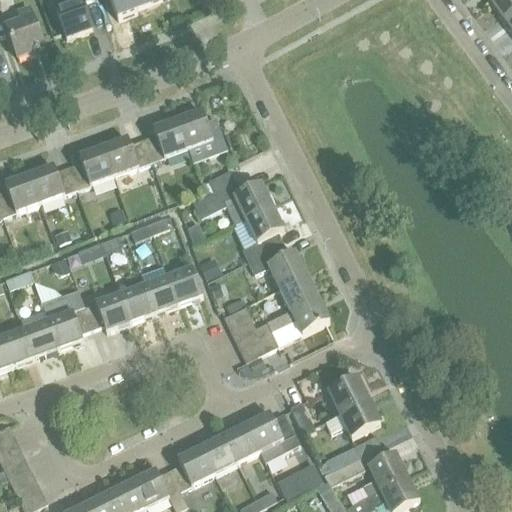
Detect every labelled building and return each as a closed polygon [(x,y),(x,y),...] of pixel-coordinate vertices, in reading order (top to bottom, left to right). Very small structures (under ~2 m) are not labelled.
[(65,0),(66,3),(54,7),(57,16),(67,44),(93,35),(83,8),(94,4),(92,0),(65,0)] [(109,0),(118,24),(138,17),(163,8),(162,4),(172,0),(109,0)] [(214,0),(220,10),(236,1),(235,0),(214,0)] [(506,0),(483,0),(492,11),(506,0)] [(511,25),(511,0),(506,0),(492,11),(506,30),(511,25)] [(19,63),(46,53),(30,12),(19,16),(23,25),(7,31),(19,63)] [(178,127),(190,157),(194,168),(227,155),(217,125),(207,129),(203,118),(178,127)] [(156,142),(144,147),(153,169),(165,165),(165,166),(190,157),(178,127),(154,136),(156,142)] [(153,169),(144,147),(132,151),(129,145),(105,154),(116,183),(140,174),(153,169)] [(116,183),(105,154),(80,164),(82,169),(70,174),(78,197),(91,192),(92,192),(116,183)] [(55,172),(31,181),(41,211),(65,202),(65,201),(78,197),(70,174),(57,178),(55,172)] [(215,199),(237,188),(231,177),(209,188),(215,199)] [(41,211),(31,181),(6,190),(8,196),(0,198),(0,213),(4,224),(17,219),(17,220),(41,211)] [(237,188),(215,199),(195,209),(201,225),(227,212),(236,231),(246,226),(273,212),(262,190),(242,200),(237,188)] [(273,212),(246,226),(257,248),(242,255),(248,268),(284,250),(279,239),(285,236),(273,212)] [(122,216),(111,220),(115,231),(126,226),(122,216)] [(149,231),(153,241),(170,234),(166,224),(149,231)] [(199,228),(188,234),(194,250),(206,244),(199,228)] [(153,241),(149,231),(132,237),(135,247),(153,241)] [(68,237),(56,241),(59,252),(72,247),(68,237)] [(105,259),(122,253),(118,243),(102,249),(105,259)] [(290,261),(284,250),(248,268),(255,280),(269,273),(280,294),(307,281),(295,258),(290,261)] [(212,261),(198,267),(206,284),(220,277),(212,261)] [(51,269),(56,281),(70,276),(65,264),(51,269)] [(193,274),(169,283),(179,312),(204,303),(193,274)] [(30,276),(14,283),(7,285),(11,296),(34,287),(30,276)] [(318,304),(307,281),(280,294),(291,318),(318,304)] [(169,283),(144,292),(155,321),(179,312),(169,283)] [(219,287),(210,291),(214,302),(223,299),(219,287)] [(155,321),(144,292),(121,301),(131,330),(155,321)] [(93,336),(85,314),(78,296),(42,309),(49,327),(59,356),(84,347),(82,341),(93,336)] [(121,301),(85,314),(93,336),(105,332),(107,339),(131,330),(121,301)] [(268,329),(256,335),(257,336),(263,347),(268,358),(279,352),(303,341),(330,328),(319,304),(291,318),(268,329)] [(240,305),(227,312),(231,319),(244,313),(240,305)] [(230,335),(251,325),(246,313),(224,324),(230,335)] [(251,325),(230,335),(235,346),(257,336),(256,335),(251,325)] [(59,356),(49,327),(25,336),(36,364),(59,356)] [(36,364),(25,336),(1,345),(12,373),(36,364)] [(263,347),(257,336),(235,346),(241,358),(263,347)] [(0,377),(12,373),(1,345),(0,345),(0,377)] [(268,358),(263,347),(241,358),(246,368),(249,367),(261,361),(268,358)] [(266,372),(261,361),(249,367),(255,378),(266,372)] [(340,420),(369,406),(358,383),(329,397),(340,420)] [(369,406),(340,420),(325,428),(331,440),(346,431),(352,443),(381,429),(369,406)] [(305,442),(317,436),(302,408),(291,414),(305,442)] [(270,421),(247,433),(260,459),(266,470),(300,453),(295,442),(284,420),(273,426),(270,421)] [(0,451),(15,444),(9,433),(0,437),(0,451)] [(247,433),(224,444),(238,470),(260,459),(247,433)] [(0,465),(20,455),(15,444),(0,451),(0,465)] [(224,444),(201,455),(214,482),(238,470),(224,444)] [(326,467),(319,471),(325,482),(332,479),(360,464),(355,453),(326,467)] [(26,466),(20,455),(0,465),(0,466),(5,477),(26,466)] [(214,482),(201,455),(178,467),(181,472),(170,478),(180,499),(214,482)] [(374,486),(363,492),(369,504),(407,485),(396,464),(398,463),(397,461),(388,465),(369,475),(374,486)] [(332,479),(325,482),(331,493),(337,490),(342,487),(366,476),(360,464),(332,479)] [(26,466),(5,477),(10,488),(31,477),(26,466)] [(314,472),(277,490),(284,504),(287,509),(323,491),(314,472)] [(0,490),(10,488),(5,477),(0,478),(0,490)] [(31,477),(10,488),(16,499),(37,488),(31,477)] [(156,478),(133,489),(144,511),(153,511),(169,505),(172,511),(187,511),(180,499),(170,478),(159,483),(156,478)] [(407,485),(369,504),(362,507),(355,511),(353,511),(410,511),(420,508),(419,505),(417,506),(407,485)] [(37,488),(16,499),(22,510),(43,500),(37,488)] [(144,511),(133,489),(109,501),(115,511),(144,511)] [(342,511),(338,504),(332,494),(321,501),(327,511),(342,511)] [(272,498),(256,507),(258,511),(269,511),(277,508),(272,498)] [(43,500),(22,510),(22,511),(45,511),(48,511),(43,500)] [(115,511),(109,501),(87,511),(115,511)]
